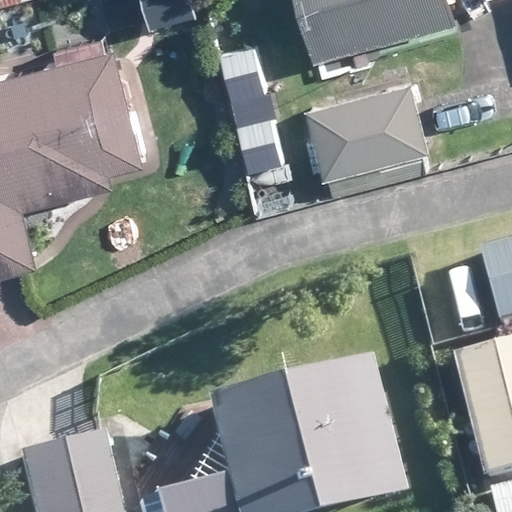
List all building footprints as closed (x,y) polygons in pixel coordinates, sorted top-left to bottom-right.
[(475,16),(472,7),(470,0),(318,0),(329,44),(332,52),(398,35),(458,20),(475,16)] [(124,166),(159,157),(131,42),(120,45),(85,53),(87,58),(0,79),(0,275),(24,270),(52,261),(38,203),(115,184),(128,181),(124,166)] [(298,178),(266,42),(229,51),(261,187),(298,178)] [(441,144),(428,99),(422,77),(324,105),(341,172),(441,144)] [(511,311),(511,241),(496,246),(511,311)] [(502,477),(511,474),(511,345),(473,355),(502,477)] [(342,511),(416,493),(380,356),(220,399),(238,469),(166,487),(173,509),(173,511),(342,511)] [(130,511),(112,436),(103,437),(31,455),(44,511),(130,511)] [(507,511),(511,511),(511,485),(501,487),(507,511)]
